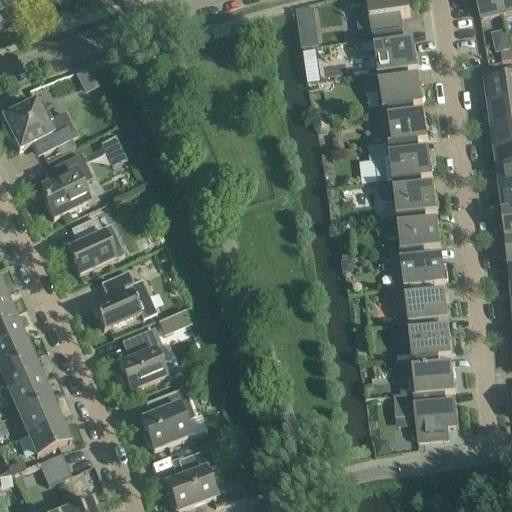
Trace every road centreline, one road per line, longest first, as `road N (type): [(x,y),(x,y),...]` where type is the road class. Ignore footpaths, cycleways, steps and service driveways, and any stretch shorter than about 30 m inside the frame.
road 1 (residential): [(498,448),(442,0)]
road 2 (residential): [(141,511),(0,192)]
road 3 (unclassified): [(0,80),(136,25),(225,0)]
